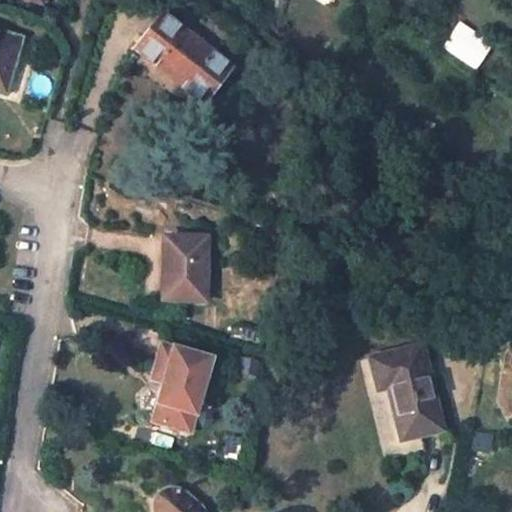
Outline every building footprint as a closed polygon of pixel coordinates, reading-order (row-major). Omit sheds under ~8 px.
[(230,67),(162,14),(134,51),(154,67),(161,58),(189,79),(182,88),(202,103),(230,67)] [(455,20),(439,47),(475,68),(491,40),(455,20)] [(0,81),(6,83),(19,39),(0,33),(0,81)] [(161,58),(154,67),(182,88),(189,79),(161,58)] [(205,238),(163,236),(162,300),(203,303),(205,238)] [(208,360),(160,346),(151,378),(163,382),(152,420),(187,431),(208,360)] [(421,346),(368,359),(376,391),(386,388),(399,441),(442,430),(421,346)] [(202,511),(199,505),(176,490),(171,490),(163,492),(159,494),(156,497),(152,505),(152,509),(152,511),(202,511)]
